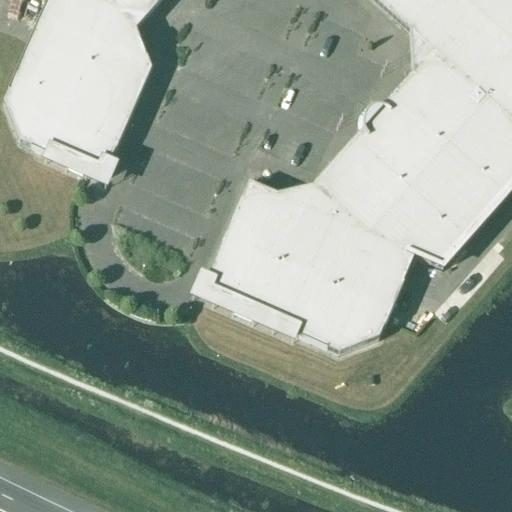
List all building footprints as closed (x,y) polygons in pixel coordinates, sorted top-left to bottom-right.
[(95,0),(50,0),(3,108),(19,148),(102,184),(150,73),(135,34),(95,0)] [(95,0),(135,34),(165,0),(95,0)] [(511,131),(511,0),(366,0),(409,38),(411,80),(511,131)] [(511,194),(511,131),(411,80),(377,119),(373,118),(369,119),(366,122),(366,126),(367,129),(312,192),(414,261),(442,274),(511,194)] [(378,344),(414,261),(312,192),(276,200),(248,188),(200,299),(338,359),(378,344)]
